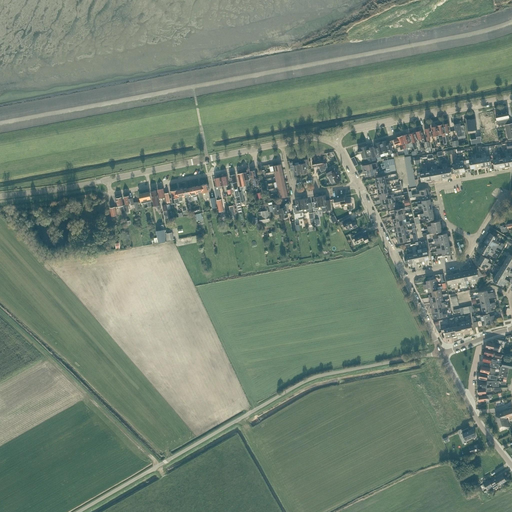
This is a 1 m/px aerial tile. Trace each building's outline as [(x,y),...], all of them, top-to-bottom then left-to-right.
[(498,124),(504,122),(508,141),(511,140),(511,123),(510,124),(508,112),(496,114),(498,124)] [(493,126),(492,115),(485,117),(485,119),(482,119),(483,126),(486,125),(487,127),(493,126)] [(477,130),(475,119),(467,120),(468,131),(477,130)] [(463,126),(461,127),(460,124),(455,126),(456,131),(457,131),(458,137),(459,137),(459,139),(465,138),(465,135),(463,126)] [(447,142),(445,134),(443,125),(438,126),(440,134),(442,134),(444,145),(447,144),(447,142)] [(439,135),(438,127),(432,128),(434,136),(436,136),(437,143),(440,142),(439,135)] [(424,138),(425,138),(423,131),(417,132),(420,140),(422,139),(422,142),(425,141),(424,138)] [(413,147),(414,147),(412,141),(411,142),(409,134),(403,136),(407,149),(410,148),(413,147)] [(398,139),(395,140),(397,148),(399,147),(400,150),(404,149),(405,155),(409,154),(407,149),(403,136),(398,138),(398,139)] [(381,142),(384,153),(388,152),(388,155),(391,154),(392,153),(389,143),(387,144),(386,141),(381,142)] [(380,154),(384,153),(381,142),(375,144),(376,147),(374,147),(377,158),(381,157),(380,154)] [(370,156),(371,161),(376,160),(373,150),(369,151),(367,146),(360,148),(360,149),(358,149),(359,154),(361,153),(362,158),(370,156)] [(501,159),(500,154),(500,152),(498,153),(498,154),(500,169),(503,169),(502,167),(506,167),(504,158),(501,159)] [(494,159),(490,159),(490,157),(487,157),(486,153),(484,153),(486,168),(488,168),(488,166),(491,166),(491,165),(494,165),(494,160),(494,159)] [(474,170),(476,170),(474,155),(471,155),(472,160),(469,160),(466,160),(467,169),(474,168),(474,170)] [(325,169),(327,169),(326,163),(323,164),(323,159),(317,160),(316,156),(312,157),(313,161),(312,161),(313,168),(319,167),(320,170),(321,172),(325,170),(325,169)] [(416,186),(411,159),(411,157),(405,158),(410,187),(416,186)] [(460,161),(460,159),(460,158),(457,158),(458,159),(460,175),(462,174),(462,173),(465,172),(465,170),(467,169),(466,160),(463,161),(463,160),(460,161)] [(299,164),(301,174),(307,173),(305,166),(308,165),(307,159),(302,160),(303,163),(299,164)] [(390,172),(396,170),(394,159),(388,160),(389,166),(390,172)] [(458,175),(460,175),(458,159),(455,160),(456,165),(453,165),(453,168),(450,168),(452,174),(458,173),(458,175)] [(438,170),(437,165),(437,160),(433,160),(434,166),(437,181),(439,180),(439,179),(442,178),(440,169),(438,170)] [(301,174),(299,164),(295,165),(294,161),(290,162),(291,168),(293,168),(295,175),(301,174)] [(373,169),(372,167),(377,166),(376,163),(362,166),(363,170),(362,170),(363,171),(373,169)] [(424,167),(422,168),(423,172),(417,173),(418,179),(421,179),(421,182),(425,181),(425,183),(427,182),(424,167)] [(334,168),(326,172),(329,178),(331,179),(333,178),(336,182),(341,180),(336,170),(335,171),(334,168)] [(368,176),(377,174),(379,174),(378,172),(379,171),(379,168),(373,169),(363,171),(363,174),(367,173),(368,176)] [(259,185),(258,179),(257,179),(255,170),(250,171),(251,179),(252,179),(254,186),(259,185)] [(245,186),(244,180),(243,173),(237,174),(240,190),(244,189),(243,187),(245,186)] [(239,196),(239,192),(235,174),(230,175),(232,185),(234,185),(236,197),(239,196)] [(229,188),(229,184),(227,176),(221,177),(223,186),(225,185),(226,190),(227,190),(228,194),(231,194),(230,189),(229,189),(229,188)] [(201,185),(201,186),(202,193),(204,199),(210,197),(209,191),(208,184),(201,185)] [(202,193),(201,186),(195,187),(197,194),(199,193),(201,199),(204,199),(202,193)] [(391,189),(390,187),(390,186),(378,189),(378,193),(377,193),(378,195),(388,192),(387,190),(391,189)] [(183,189),(185,196),(188,196),(189,202),(192,201),(191,199),(191,195),(189,188),(183,189)] [(165,197),(164,194),(163,189),(158,190),(159,198),(162,197),(163,205),(162,205),(163,211),(168,210),(165,197)] [(416,197),(431,194),(431,192),(429,192),(428,189),(419,190),(420,193),(412,195),(412,197),(416,196),(416,197)] [(160,209),(160,205),(157,190),(151,192),(153,202),(154,206),(157,206),(158,210),(160,209)] [(180,202),(180,201),(179,197),(178,190),(177,190),(171,191),(173,203),(180,202)] [(149,192),(139,194),(141,203),(147,202),(148,207),(152,206),(149,192)] [(326,195),(320,196),(322,206),(322,211),(326,210),(326,209),(331,208),(330,202),(330,199),(327,200),(326,195)] [(116,197),(115,199),(117,207),(118,207),(121,206),(123,215),(125,214),(125,213),(124,205),(123,205),(122,197),(120,198),(119,196),(116,197)] [(133,198),(130,199),(129,196),(124,197),(126,205),(124,205),(125,213),(129,212),(128,207),(129,206),(128,204),(131,204),(131,205),(134,205),(133,198)] [(313,205),(312,205),(313,211),(318,210),(318,211),(320,212),(322,211),(321,206),(320,196),(313,197),(314,202),(314,203),(315,205),(313,205)] [(393,203),(395,202),(395,199),(395,196),(382,199),(382,200),(380,200),(381,203),(382,203),(383,205),(393,203)] [(345,197),(334,199),(335,205),(341,204),(341,206),(347,206),(348,209),(352,209),(352,205),(351,199),(345,200),(345,197)] [(307,198),(301,199),(303,209),(303,212),(304,213),(307,213),(308,212),(312,211),(311,205),(310,205),(309,206),(309,204),(308,203),(307,198)] [(296,208),(293,208),(294,214),(299,213),(303,213),(303,209),(301,199),(295,200),(296,208)] [(281,213),(280,208),(279,203),(275,204),(274,201),(268,203),(270,212),(274,211),(275,214),(281,213)] [(281,213),(282,218),(288,217),(286,208),(291,204),(289,201),(283,206),(284,208),(280,208),(281,213)] [(420,217),(435,214),(435,212),(433,212),(432,209),(424,211),(424,213),(418,215),(418,217),(420,217)] [(260,223),(270,221),(269,217),(268,210),(258,212),(259,217),(260,223)] [(354,229),(358,227),(355,221),(353,222),(351,217),(340,222),(341,226),(344,225),(346,230),(353,226),(354,229)] [(503,227),(503,228),(504,231),(507,231),(506,227),(507,226),(511,226),(511,225),(511,223),(503,225),(503,227)] [(166,241),(166,236),(164,230),(156,231),(159,243),(166,241)] [(406,236),(406,233),(409,232),(408,230),(396,232),(396,236),(396,238),(406,236)] [(366,243),(369,241),(367,236),(365,237),(362,231),(351,237),(352,240),(355,238),(357,244),(364,240),(366,243)] [(435,241),(450,238),(449,236),(448,237),(447,233),(442,234),(442,232),(436,233),(436,236),(438,235),(439,238),(434,239),(435,241)] [(496,241),(497,238),(496,237),(498,235),(494,232),(492,235),(490,233),(488,236),(487,235),(486,237),(498,245),(500,243),(496,241)] [(486,239),(485,242),(492,247),(495,248),(496,246),(497,247),(498,245),(486,237),(485,238),(486,239)] [(481,244),(480,246),(493,254),(494,252),(493,251),(495,248),(492,247),(485,242),(483,245),(481,244)] [(492,256),(493,254),(480,246),(479,248),(481,248),(479,251),(487,256),(488,254),(492,256)] [(413,268),(415,267),(412,254),(407,255),(408,257),(405,258),(406,264),(409,263),(409,264),(412,263),(413,268)] [(477,259),(490,267),(491,265),(487,263),(489,260),(481,255),(480,258),(478,257),(477,259)] [(489,269),(490,267),(477,259),(476,260),(477,261),(476,264),(483,269),(485,266),(489,269)] [(511,271),(510,270),(511,268),(504,263),(501,267),(511,274),(511,271)] [(511,277),(511,275),(511,274),(501,267),(498,272),(506,277),(508,274),(511,277)] [(471,269),(474,284),(477,283),(476,279),(479,278),(483,277),(478,269),(474,270),(473,269),(471,269)] [(505,279),(506,277),(498,272),(496,276),(507,283),(509,284),(510,282),(509,281),(508,281),(505,279)] [(506,285),(507,283),(496,276),(493,281),(501,286),(502,283),(506,285)] [(424,287),(437,285),(436,279),(426,281),(427,284),(424,285),(424,287)] [(442,295),(441,290),(441,289),(438,290),(431,292),(432,295),(428,295),(429,298),(442,295)] [(440,301),(439,299),(443,299),(442,295),(429,298),(429,299),(430,299),(430,303),(431,303),(440,301)] [(495,307),(495,305),(482,308),(483,313),(492,311),(491,308),(495,307)] [(442,312),(442,308),(445,308),(444,306),(432,308),(433,312),(432,312),(432,314),(442,312)] [(466,335),(468,334),(465,322),(460,323),(460,326),(462,332),(465,332),(466,335)] [(462,332),(460,326),(457,327),(457,323),(454,324),(457,336),(461,336),(463,336),(462,332)] [(452,338),(450,328),(447,329),(446,326),(441,327),(442,334),(445,333),(446,339),(450,338),(450,339),(452,338)] [(487,342),(486,348),(493,349),(498,350),(499,346),(503,347),(505,341),(496,339),(495,344),(494,344),(494,343),(492,343),(487,342)] [(496,353),(493,353),(493,351),(486,349),(484,354),(492,356),(495,357),(501,358),(502,354),(496,353)] [(497,360),(491,359),(492,357),(484,356),(483,361),(490,363),(489,368),(500,370),(501,365),(496,364),(497,360)] [(511,367),(511,359),(508,360),(507,362),(503,361),(501,366),(499,376),(507,377),(509,368),(511,369),(511,367)] [(511,411),(511,409),(495,414),(498,422),(507,419),(506,418),(508,417),(509,419),(511,418),(511,411)] [(507,419),(498,422),(500,430),(509,428),(507,419)] [(468,428),(461,431),(462,433),(465,440),(476,436),(473,429),(469,431),(468,428)] [(494,480),(490,483),(489,480),(483,484),(487,490),(493,486),(494,488),(506,480),(502,475),(496,479),(494,480)]
